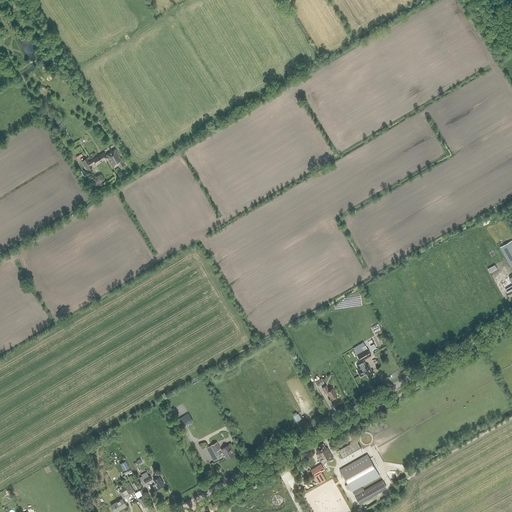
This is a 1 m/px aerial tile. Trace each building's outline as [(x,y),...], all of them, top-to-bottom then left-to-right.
[(95,166),(107,158),(113,168),(119,165),(120,167),(124,165),(121,160),(122,159),(116,149),(112,151),(106,155),(104,152),(89,161),(86,158),(81,162),(87,171),(92,168),(91,166),(94,164),(95,166)] [(500,248),(511,268),(511,279),(511,280),(511,285),(511,286),(511,288),(506,291),(510,297),(511,295),(511,241),(500,248)] [(371,356),(367,349),(365,345),(355,351),(361,362),(371,356)] [(368,365),(366,365),(364,361),(356,366),(359,370),(357,371),(360,377),(361,377),(360,376),(364,374),(366,374),(366,375),(367,374),(368,377),(373,375),(371,372),(372,371),(368,365)] [(324,383),(321,379),(315,382),(318,387),(324,383)] [(331,399),(337,395),(333,388),(329,390),(326,385),(322,388),(325,393),(327,392),(331,399)] [(188,413),(177,420),(181,427),(186,424),(192,420),(188,413)] [(339,450),(344,459),(362,449),(356,440),(339,450)] [(217,442),(206,448),(212,459),(212,458),(214,461),(218,459),(216,456),(221,453),(219,450),(221,449),(217,442)] [(323,465),(333,459),(327,448),(326,448),(323,444),(315,448),(318,453),(316,454),(322,464),(311,470),(314,476),(325,469),(323,465)] [(227,459),(234,455),(229,445),(221,450),(227,459)] [(380,476),(367,454),(340,470),(352,492),(358,502),(386,486),(382,480),(363,491),(361,487),(380,476)] [(126,461),(120,464),(124,471),(129,468),(126,461)] [(152,479),(149,475),(148,476),(146,472),(141,475),(142,476),(138,478),(142,485),(146,483),(152,479)] [(153,480),(156,484),(153,485),(155,489),(158,488),(164,485),(159,476),(157,473),(155,474),(157,478),(153,480)] [(127,486),(131,493),(134,491),(129,482),(126,484),(127,486)] [(131,494),(131,493),(127,486),(123,488),(122,486),(118,489),(123,498),(131,494)] [(143,507),(147,505),(139,491),(135,493),(137,497),(140,503),(141,502),(143,507)] [(122,509),(126,506),(122,499),(111,505),(115,511),(122,508),(122,509)]
